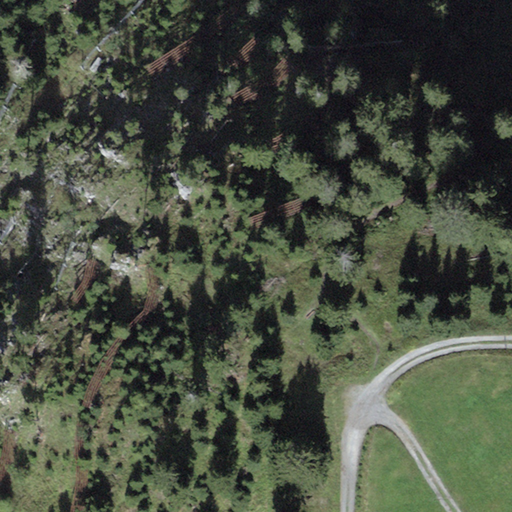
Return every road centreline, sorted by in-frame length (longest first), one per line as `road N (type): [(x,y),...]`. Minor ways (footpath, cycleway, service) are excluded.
road 1 (track): [(344,511),(352,433),(368,398),(403,362),(466,342),(511,343)]
road 2 (track): [(368,398),(402,426),(456,511)]
